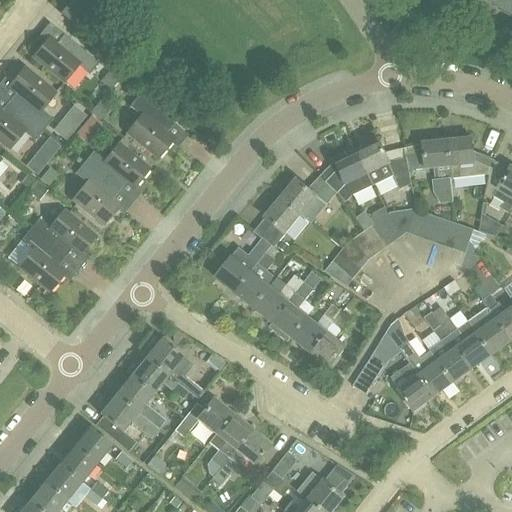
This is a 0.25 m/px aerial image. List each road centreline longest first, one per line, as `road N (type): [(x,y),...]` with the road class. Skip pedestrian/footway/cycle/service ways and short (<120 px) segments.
road 1 (residential): [(143,288),(269,132),(336,92),(389,75)]
road 2 (residential): [(320,436),(143,288)]
road 3 (residential): [(364,511),(429,442),(511,380)]
road 4 (residential): [(389,75),(443,78),(511,103)]
road 5 (residential): [(0,461),(75,364)]
